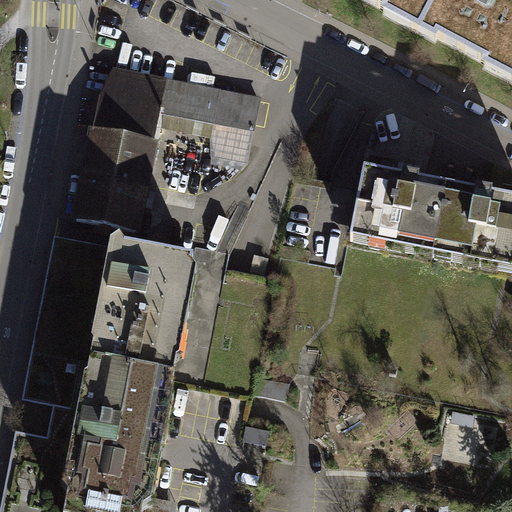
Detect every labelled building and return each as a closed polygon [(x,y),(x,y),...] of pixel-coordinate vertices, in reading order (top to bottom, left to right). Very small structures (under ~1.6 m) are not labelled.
[(363,0),(420,30),(436,0),(363,0)] [(436,0),(420,30),(511,78),(511,7),(498,0),(436,0)] [(159,111),(159,114),(254,133),(260,102),(114,73),(102,99),(159,111)] [(159,111),(102,99),(77,221),(135,233),(159,114),(159,111)] [(399,161),(370,156),(351,246),(434,262),(448,193),(419,187),(420,183),(404,180),(403,184),(395,182),(399,161)] [(511,205),(448,193),(434,262),(511,277),(511,205)] [(45,357),(169,381),(191,271),(193,271),(194,266),(68,242),(45,357)] [(143,511),(169,381),(45,357),(38,394),(69,401),(59,453),(27,447),(14,511),(143,511)]
